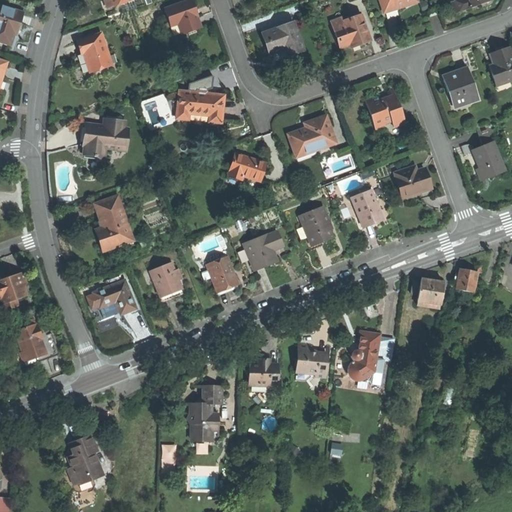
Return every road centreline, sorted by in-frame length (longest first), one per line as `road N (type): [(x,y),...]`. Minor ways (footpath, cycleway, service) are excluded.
road 1 (secondary): [(97,383),(476,237)]
road 2 (residential): [(220,0),(249,80),(273,96),(408,54)]
road 3 (residential): [(408,54),(476,237)]
road 4 (residential): [(43,236),(97,383)]
road 5 (residential): [(59,0),(30,151)]
